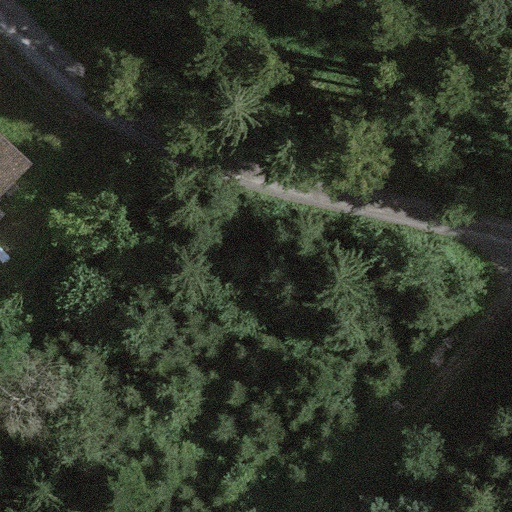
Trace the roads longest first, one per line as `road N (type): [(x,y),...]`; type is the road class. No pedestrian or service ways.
road 1 (unclassified): [(0,4),(40,53),(149,139),(349,198),(511,233)]
road 2 (track): [(511,289),(369,456),(305,511)]
